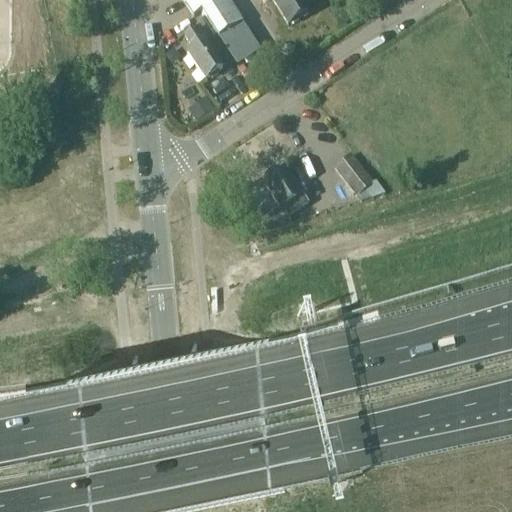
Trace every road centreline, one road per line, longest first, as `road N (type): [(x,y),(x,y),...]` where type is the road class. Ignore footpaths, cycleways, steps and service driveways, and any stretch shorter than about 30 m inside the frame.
road 1 (motorway): [(511,327),(0,440)]
road 2 (motorway): [(0,506),(511,394)]
road 3 (unclassified): [(178,511),(148,168)]
road 4 (unclassified): [(148,168),(189,158),(425,0)]
road 5 (unclassified): [(148,168),(131,0)]
